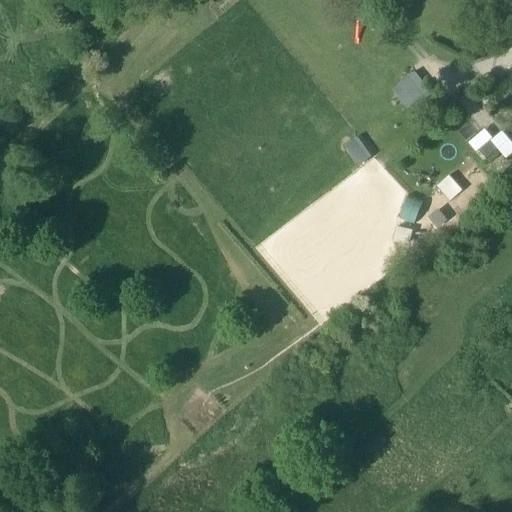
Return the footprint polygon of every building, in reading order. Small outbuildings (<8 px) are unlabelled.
[(363,0),(357,0),(355,20),(382,24),(385,3),(363,0)] [(415,72),(408,78),(426,101),(434,95),(415,72)] [(419,107),(426,101),(408,78),(391,91),(407,111),(416,104),(419,107)] [(484,130),(467,144),(475,154),(478,152),(491,142),(492,141),(484,130)] [(511,144),(502,133),(492,141),(491,142),(498,151),(505,160),(511,154),(511,144)] [(344,146),(358,167),(369,160),(355,139),(344,146)] [(491,142),(478,152),(486,161),(498,151),(491,142)] [(449,176),(437,187),(449,202),(462,191),(449,176)] [(438,210),(427,219),(436,230),(447,222),(438,210)] [(413,232),(397,228),(393,243),(409,247),(413,232)]
